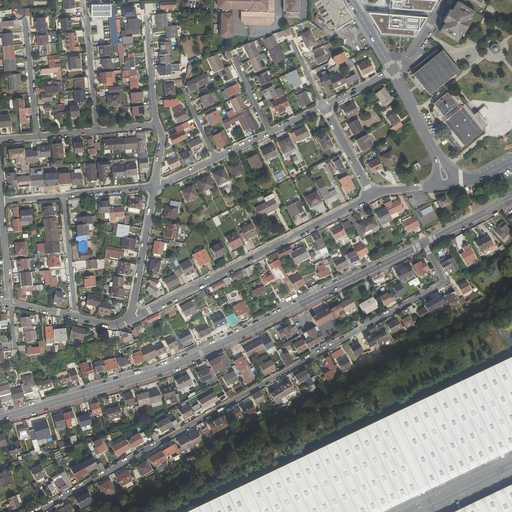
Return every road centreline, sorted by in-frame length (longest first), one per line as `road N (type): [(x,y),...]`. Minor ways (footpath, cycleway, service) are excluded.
road 1 (residential): [(423,243),(444,281),(36,511)]
road 2 (primary): [(0,418),(182,362),(423,243)]
road 3 (residential): [(372,196),(130,318)]
road 4 (residential): [(130,318),(155,185)]
road 5 (residential): [(83,0),(97,131)]
road 6 (residential): [(392,69),(449,183)]
road 7 (residential): [(75,317),(64,196)]
